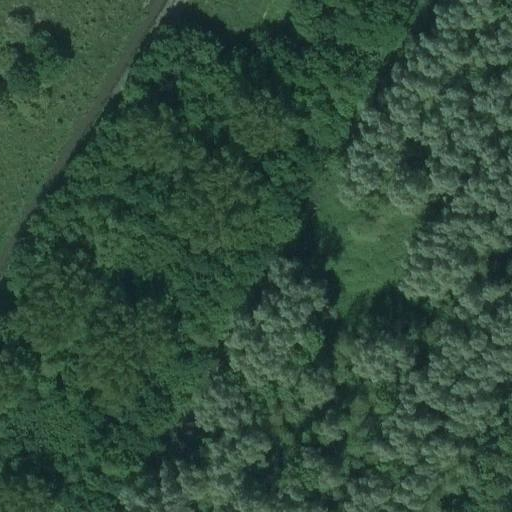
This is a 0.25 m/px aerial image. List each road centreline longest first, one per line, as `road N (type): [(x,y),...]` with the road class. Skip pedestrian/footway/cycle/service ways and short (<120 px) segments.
road 1 (track): [(102,511),(411,0)]
road 2 (track): [(0,299),(182,0)]
